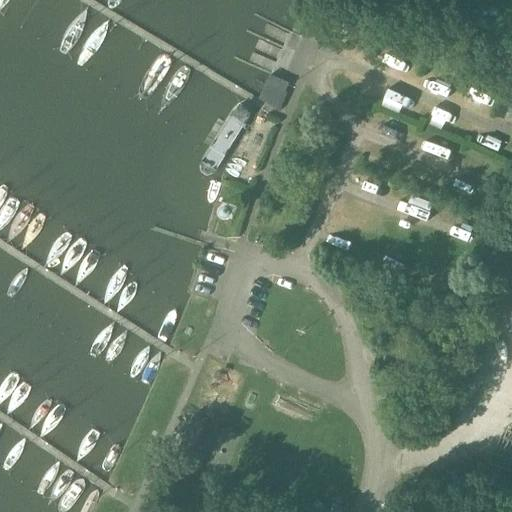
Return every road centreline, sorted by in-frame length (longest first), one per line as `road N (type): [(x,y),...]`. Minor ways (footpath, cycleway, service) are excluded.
road 1 (track): [(378,82),(301,269)]
road 2 (track): [(356,133),(500,192)]
road 3 (track): [(335,188),(477,244)]
road 4 (track): [(378,82),(511,138)]
